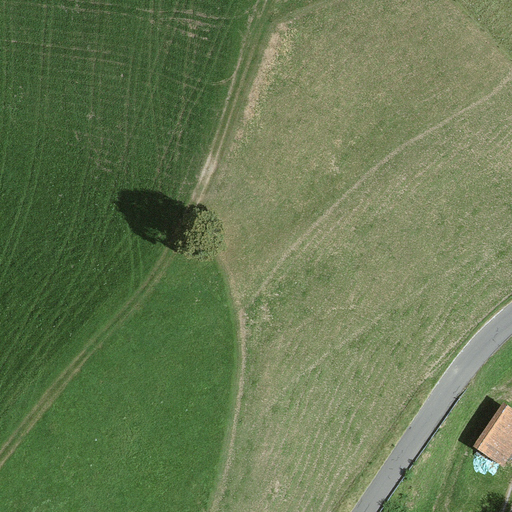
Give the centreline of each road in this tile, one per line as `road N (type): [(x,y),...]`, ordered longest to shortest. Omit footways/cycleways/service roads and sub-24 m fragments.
road 1 (track): [(0,459),(172,256),(219,151),(263,14)]
road 2 (unclassified): [(511,317),(448,387),(364,511)]
